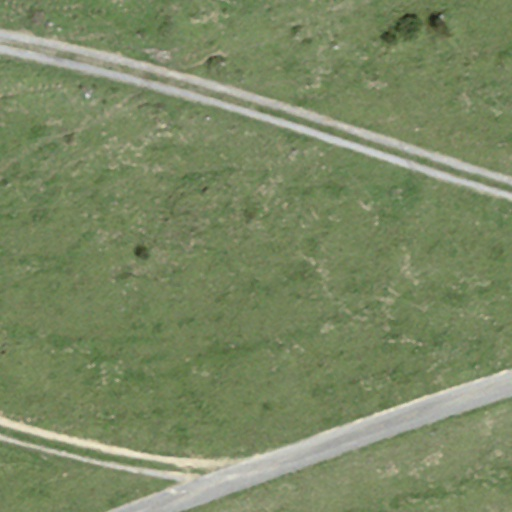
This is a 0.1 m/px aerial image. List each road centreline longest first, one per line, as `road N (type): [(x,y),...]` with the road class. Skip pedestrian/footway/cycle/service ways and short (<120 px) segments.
road 1 (track): [(0,42),(167,82),(511,189)]
road 2 (track): [(511,385),(155,511)]
road 3 (track): [(0,430),(136,467),(243,479)]
